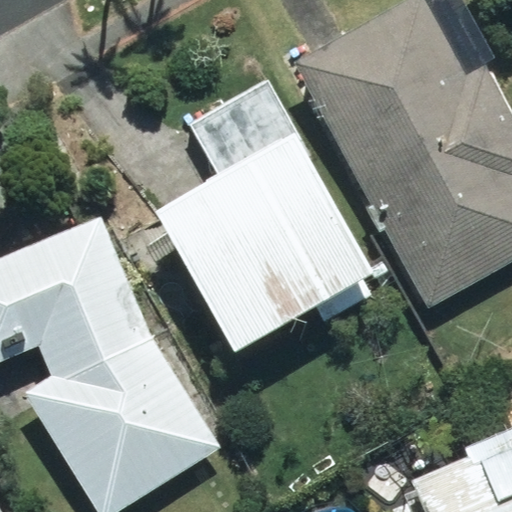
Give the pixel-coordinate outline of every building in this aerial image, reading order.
[(471,0),(425,0),(304,66),(437,308),(511,266),(511,99),(494,67),(505,61),(471,0)] [(219,189),(170,216),(247,354),(386,277),(308,137),(306,139),(275,83),(197,126),(227,179),(216,185),(219,189)] [(111,222),(0,268),(0,366),(47,347),(61,380),(35,395),(106,511),(124,511),(229,450),(161,339),(111,222)] [(511,511),(511,437),(475,453),(478,460),(427,482),(439,511),(511,511)] [(0,511),(8,511),(0,497),(0,511)]
